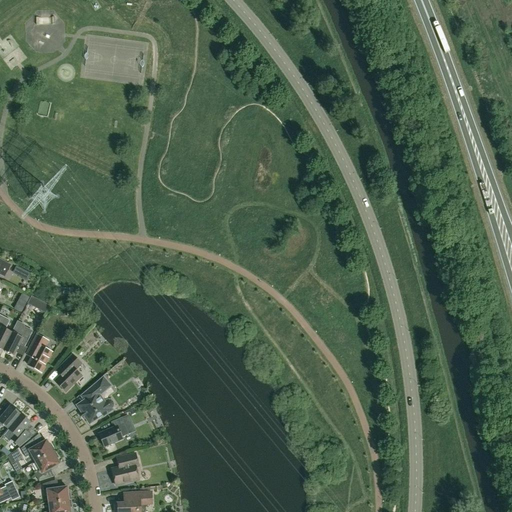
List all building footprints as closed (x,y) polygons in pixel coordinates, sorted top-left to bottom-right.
[(10,265),(0,260),(0,274),(4,277),(10,265)] [(23,270),(16,266),(13,273),(19,277),(23,270)] [(3,350),(12,333),(5,330),(10,320),(0,315),(0,349),(1,349),(3,350)] [(25,347),(32,332),(23,327),(18,336),(12,333),(3,350),(5,351),(5,353),(7,354),(8,355),(10,355),(12,355),(14,356),(19,344),(25,347)] [(41,372),(51,353),(43,349),(47,341),(37,336),(27,355),(32,358),(28,365),(41,372)] [(72,356),(64,364),(56,372),(60,376),(55,382),(65,392),(81,376),(75,370),(81,364),(72,356)] [(80,396),(83,401),(77,406),(90,424),(102,415),(103,417),(112,410),(111,409),(113,407),(114,405),(113,402),(111,401),(108,400),(106,401),(104,402),(100,397),(97,393),(108,384),(103,378),(88,390),(80,396)] [(14,410),(10,406),(4,414),(1,414),(0,412),(0,425),(1,425),(3,425),(8,429),(21,413),(15,408),(14,410)] [(24,431),(30,423),(26,420),(27,419),(21,413),(8,429),(2,436),(10,442),(11,440),(20,447),(30,438),(24,433),(24,431)] [(122,437),(129,434),(122,418),(111,422),(113,428),(99,434),(104,447),(122,439),(122,437)] [(36,446),(33,439),(21,449),(26,458),(31,455),(35,462),(55,451),(51,444),(49,445),(46,440),(36,446)] [(9,456),(11,454),(4,448),(1,451),(8,457),(9,456)] [(13,463),(22,458),(17,449),(11,454),(9,456),(13,463)] [(39,481),(53,477),(49,469),(59,464),(57,459),(59,458),(55,451),(35,462),(39,470),(34,472),(39,481)] [(116,486),(137,480),(135,475),(137,472),(135,465),(137,461),(135,454),(119,458),(120,465),(119,468),(112,470),(116,486)] [(56,489),(55,480),(43,484),(43,491),(47,490),(49,503),(71,500),(70,492),(68,493),(67,487),(56,489)] [(0,489),(0,503),(11,498),(12,501),(20,497),(12,482),(4,485),(5,487),(0,489)] [(118,504),(118,511),(145,511),(146,511),(146,508),(149,504),(152,504),(151,492),(124,494),(124,504),(118,504)] [(70,511),(70,508),(72,508),(71,500),(49,503),(50,511),(47,511),(70,511)]
